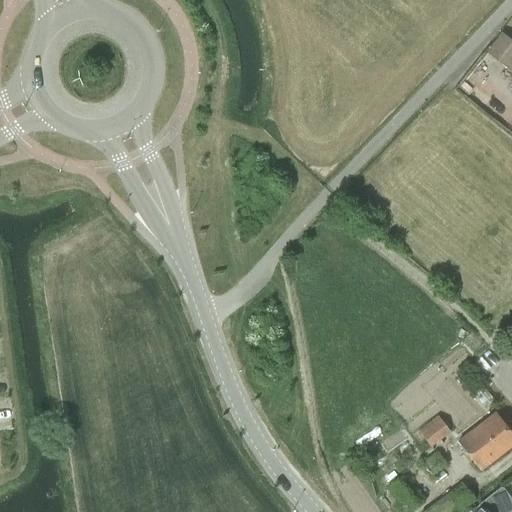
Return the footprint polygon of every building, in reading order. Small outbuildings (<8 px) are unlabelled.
[(511,46),(496,34),(483,50),(511,72),(511,46)] [(479,471),(511,446),(511,434),(496,413),(457,443),(479,471)] [(419,432),(430,447),(450,432),(438,417),(419,432)] [(431,476),(446,464),(438,453),(422,465),(431,476)] [(408,511),(422,500),(404,477),(389,487),(408,511)] [(459,511),(474,501),(461,483),(423,511),(459,511)] [(511,500),(504,490),(499,494),(496,491),(469,511),(509,511),(511,510),(511,500)]
